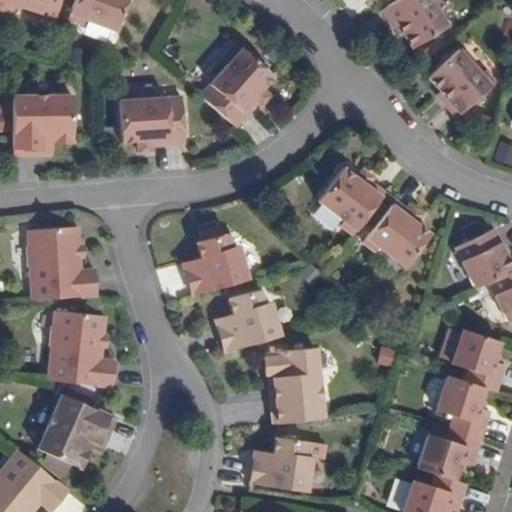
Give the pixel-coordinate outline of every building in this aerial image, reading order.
[(16,4),(57,16),(61,0),(0,0),(0,8),(9,12),(14,9),(16,4)] [(75,0),(69,17),(84,23),(86,18),(117,29),(127,0),(75,0)] [(397,33),(405,47),(444,23),(429,0),(384,0),(377,4),(392,34),(397,33)] [(229,62),(201,94),(236,125),(258,100),(267,90),(263,86),(274,73),(243,46),(241,48),(237,44),(232,44),(224,53),(224,59),(229,62)] [(486,84),(454,47),(422,73),(450,116),(486,84)] [(138,140),(139,145),(152,144),(186,142),(183,95),(140,98),(140,92),(136,89),(124,89),(121,94),(121,99),(119,99),(121,141),(138,140)] [(271,94),(267,90),(258,100),(263,104),(271,94)] [(74,141),(73,93),(13,94),(14,153),(43,153),(43,148),(53,148),(53,141),(74,141)] [(467,131),(464,142),(483,149),(487,138),(467,131)] [(353,233),(385,191),(360,172),(356,176),(343,166),(318,199),(344,219),(341,223),(353,233)] [(417,222),(420,218),(395,199),(363,241),(376,250),(379,246),(406,266),(431,232),(417,222)] [(185,268),(192,293),(248,278),(239,243),(231,245),(228,231),(222,233),(220,223),(199,229),(202,239),(197,240),(201,256),(197,257),(199,264),(185,268)] [(97,294),(95,267),(81,268),(80,255),(79,245),(78,225),(28,228),(30,243),(28,244),(29,264),(31,264),(33,298),(97,294)] [(495,226),(488,230),(494,243),(501,240),(495,226)] [(488,279),(511,268),(511,261),(501,240),(494,243),(488,230),(455,245),(475,286),(488,279)] [(197,257),(183,261),(185,268),(199,264),(197,257)] [(511,268),(488,279),(508,320),(511,318),(511,268)] [(217,324),(224,350),(280,334),(271,300),(263,302),(260,288),(229,296),(233,312),(229,313),(231,320),(217,324)] [(52,345),(49,378),(112,385),(115,359),(101,358),(102,344),(103,334),(105,314),(56,309),(55,324),(53,324),(51,344),(52,345)] [(229,313),(215,317),(217,324),(231,320),(229,313)] [(463,328),(452,362),(470,368),(501,378),(506,363),(495,359),(501,340),(463,328)] [(266,351),(267,356),(264,356),(266,372),(268,372),(269,377),(274,376),(275,384),(270,384),(274,422),(323,417),(316,346),(266,351)] [(501,378),(470,368),(466,380),(486,386),(498,390),(501,378)] [(448,374),(437,408),(454,414),(486,425),(491,409),(480,406),(486,386),(466,380),(448,374)] [(104,443),(116,416),(62,392),(38,447),(81,466),(90,448),(96,450),(100,441),(104,443)] [(486,425),(454,414),(451,426),(452,427),(482,437),(486,425)] [(448,438),(429,432),(418,467),(435,472),(456,479),(462,460),(474,464),(479,448),(482,437),(452,427),(448,438)] [(254,456),(250,482),(307,490),(313,455),(305,454),(307,440),(276,435),(274,451),(270,450),(269,458),(254,456)] [(104,443),(100,441),(96,450),(100,452),(104,443)] [(270,450),(255,448),(254,456),(269,458),(270,450)] [(0,511),(30,511),(32,511),(41,500),(51,509),(68,489),(19,449),(0,471),(0,511)] [(456,479),(435,472),(432,484),(463,495),(467,483),(456,479)] [(458,510),(463,495),(432,484),(414,478),(402,511),(444,511),(447,506),(458,510)]
